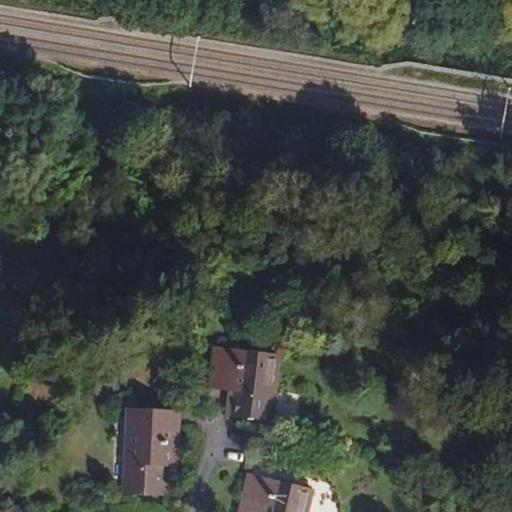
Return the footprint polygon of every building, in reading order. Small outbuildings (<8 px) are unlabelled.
[(236,392),(234,417),(270,421),(278,355),(215,348),(210,389),(229,391),(236,392)] [(227,416),(234,417),(236,392),(229,391),(227,416)] [(165,466),(172,467),(177,467),(180,412),(131,409),(126,494),(164,496),(165,466)] [(171,496),(172,467),(165,466),(164,496),(171,496)] [(305,511),(311,489),(249,474),(240,511),(305,511)]
